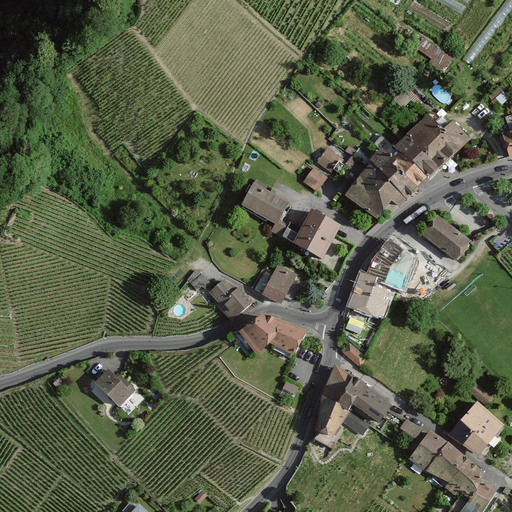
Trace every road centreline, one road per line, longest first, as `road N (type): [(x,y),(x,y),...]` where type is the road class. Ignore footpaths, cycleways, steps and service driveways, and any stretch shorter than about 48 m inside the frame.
road 1 (unclassified): [(331,317),(309,321),(268,308),(213,337),(106,346),(0,385)]
road 2 (tertiary): [(511,169),(436,194),(393,223),(354,269),(343,306),(331,317)]
road 3 (residential): [(330,356),(511,485)]
road 4 (tertiary): [(246,511),(288,467),(330,356)]
